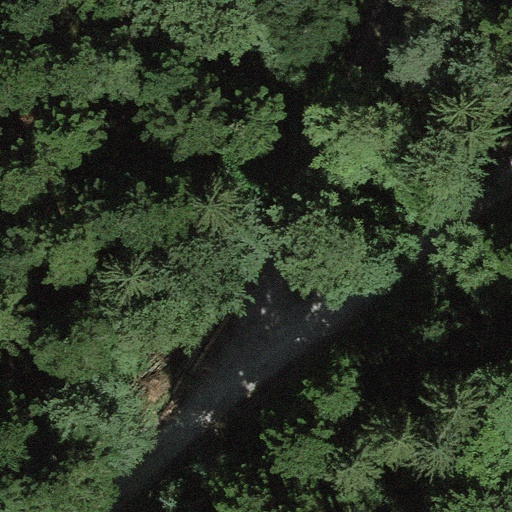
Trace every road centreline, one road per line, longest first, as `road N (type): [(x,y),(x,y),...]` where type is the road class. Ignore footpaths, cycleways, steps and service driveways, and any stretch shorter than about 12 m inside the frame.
road 1 (track): [(511,166),(241,367),(92,511)]
road 2 (track): [(400,0),(241,367)]
